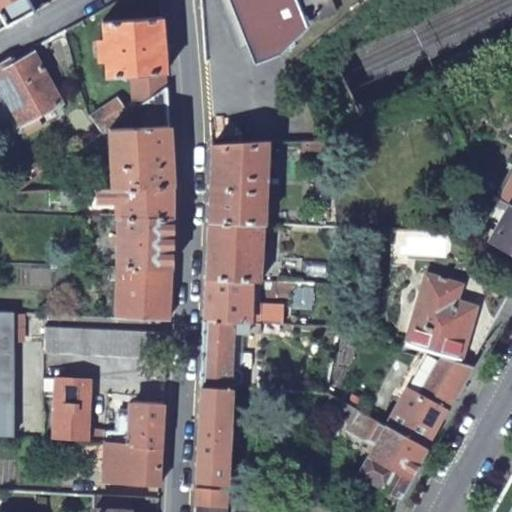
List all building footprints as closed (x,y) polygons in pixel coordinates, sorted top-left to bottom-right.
[(28,0),(0,0),(0,17),(5,27),(35,11),(28,0)] [(228,0),(253,63),(277,54),(305,26),(304,23),(334,11),(329,0),(228,0)] [(134,110),(166,87),(161,16),(101,20),(102,37),(98,38),(98,41),(95,42),(95,49),(96,57),(99,56),(100,60),(104,60),(105,76),(130,75),(134,110)] [(9,59),(0,63),(0,83),(26,130),(41,121),(37,114),(61,101),(34,51),(11,63),(9,59)] [(140,183),(171,183),(166,87),(134,110),(132,110),(107,128),(111,188),(117,187),(135,186),(140,183)] [(118,98),(90,117),(100,133),(107,128),(132,110),(129,105),(125,108),(118,98)] [(316,133),(211,145),(208,215),(262,217),(265,153),(293,151),(317,146),(316,133)] [(42,173),(52,166),(46,158),(33,167),(38,175),(42,173)] [(12,193),(60,191),(92,189),(92,179),(43,181),(42,173),(38,175),(27,183),(12,193)] [(511,178),(502,197),(511,202),(511,178)] [(118,196),(111,200),(116,199),(115,215),(171,217),(171,183),(140,183),(135,186),(118,196)] [(94,200),(111,200),(118,196),(117,187),(111,188),(92,189),(60,191),(60,205),(90,203),(90,194),(94,193),(94,200)] [(511,234),(511,202),(502,197),(500,195),(494,203),(505,210),(496,225),(511,234)] [(107,215),(84,214),(83,227),(106,229),(107,215)] [(115,215),(113,264),(119,265),(170,267),(171,217),(115,215)] [(262,217),(208,215),(205,273),(250,274),(260,274),(262,217)] [(170,267),(119,265),(118,315),(167,318),(170,267)] [(427,348),(459,356),(474,299),(454,293),(459,277),(423,266),(401,341),(427,348)] [(205,273),(203,317),(248,320),(250,274),(205,273)] [(14,308),(0,307),(0,432),(5,433),(14,308)] [(201,384),(232,386),(232,379),(239,379),(240,363),(232,363),(234,333),(257,334),(258,320),(248,320),(203,317),(201,384)] [(165,360),(167,333),(43,326),(42,353),(165,360)] [(426,443),(473,360),(459,356),(427,348),(407,382),(385,421),(426,443)] [(57,380),(54,413),(53,436),(86,438),(87,423),(89,383),(57,380)] [(201,384),(197,477),(228,478),(230,438),(242,439),(242,423),(230,422),(232,386),(201,384)] [(385,421),(333,393),(326,405),(350,418),(345,426),(373,442),(357,469),(398,492),(426,443),(385,421)] [(162,444),(163,405),(124,403),(123,425),(123,441),(162,444)] [(54,413),(38,412),(37,435),(53,436),(54,413)] [(101,440),(103,424),(87,423),(86,438),(101,440)] [(123,425),(103,424),(101,440),(123,441),(123,425)] [(98,480),(160,484),(162,444),(123,441),(101,440),(98,480)] [(230,489),(197,487),(195,511),(220,511),(220,506),(229,507),(230,489)] [(125,511),(126,495),(90,493),(89,511),(125,511)]
